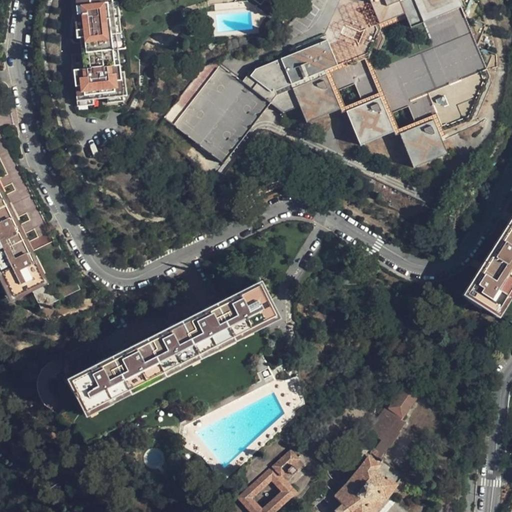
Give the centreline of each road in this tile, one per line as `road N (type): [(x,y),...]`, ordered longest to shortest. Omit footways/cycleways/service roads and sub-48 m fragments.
road 1 (residential): [(25,0),(18,58),(32,150),(82,245),(112,275),(136,276),(295,210),(313,210),(417,267),(439,268),(467,244),(511,163)]
road 2 (residential): [(511,370),(500,393),(486,511)]
road 3 (unclassified): [(67,0),(68,101),(77,123),(96,127)]
